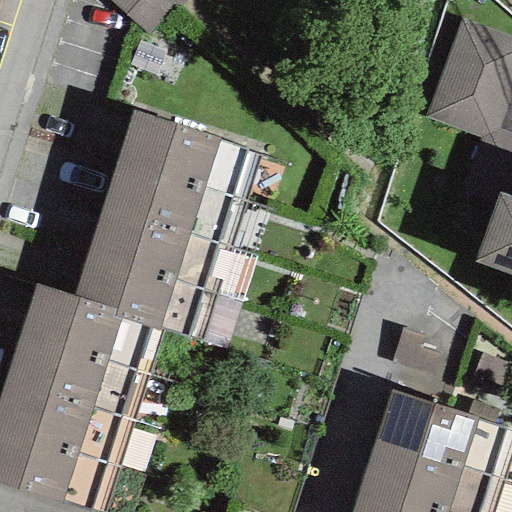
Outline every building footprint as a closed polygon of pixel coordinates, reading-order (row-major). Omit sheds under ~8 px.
[(511,92),(511,39),(462,21),(426,119),(493,144),(511,92)] [(131,112),(73,296),(114,308),(112,315),(160,330),(203,343),(262,153),(131,112)] [(473,262),(511,276),(511,197),(498,193),(473,262)] [(73,296),(34,283),(0,391),(0,482),(96,511),(103,511),(160,330),(112,315),(114,308),(73,296)] [(491,511),(511,454),(511,430),(389,389),(349,511),(491,511)]
